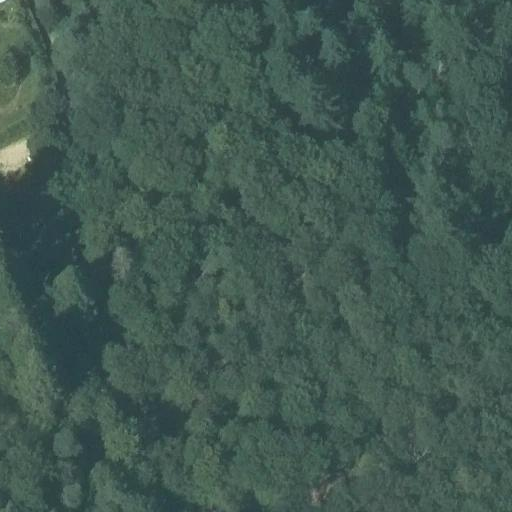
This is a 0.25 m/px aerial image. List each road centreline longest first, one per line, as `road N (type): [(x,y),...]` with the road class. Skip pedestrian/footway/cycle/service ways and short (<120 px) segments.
road 1 (track): [(359,141),(0,506)]
road 2 (track): [(359,141),(511,301)]
road 3 (track): [(504,0),(359,141)]
road 4 (track): [(221,0),(359,141)]
